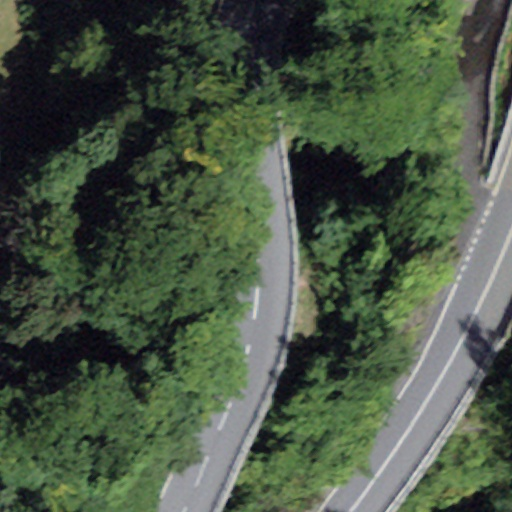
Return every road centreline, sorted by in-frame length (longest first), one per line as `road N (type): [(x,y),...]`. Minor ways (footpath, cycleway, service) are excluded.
road 1 (primary): [(183,511),(242,372),(256,309),(242,128),(254,0)]
road 2 (primary): [(511,230),(443,376),(350,511)]
